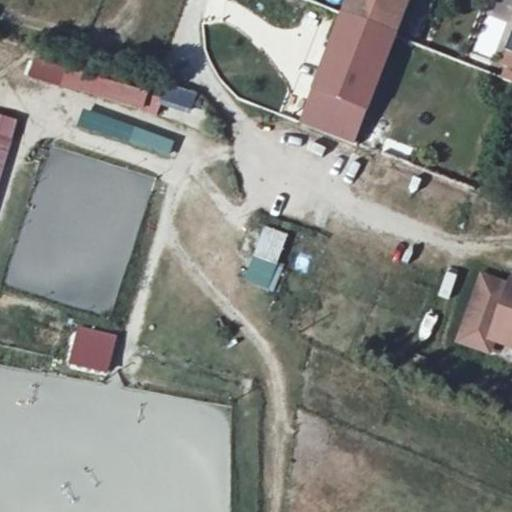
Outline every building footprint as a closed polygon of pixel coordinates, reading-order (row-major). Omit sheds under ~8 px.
[(345,0),(341,12),(393,30),(403,0),(345,0)] [(393,30),(341,12),(315,81),(366,100),(393,30)] [(475,59),(488,65),(503,31),(491,25),(475,59)] [(508,81),(511,73),(511,39),(495,75),(508,81)] [(37,57),(31,75),(152,112),(158,94),(37,57)] [(366,100),(315,81),(301,117),(353,136),(366,100)] [(87,112),(82,127),(165,155),(170,141),(87,112)] [(0,173),(16,121),(0,115),(0,173)] [(7,288),(113,318),(153,175),(47,145),(7,288)] [(269,291),(290,236),(250,221),(239,253),(250,257),(241,281),(269,291)] [(511,295),(507,294),(505,302),(478,292),(464,332),(490,341),(495,330),(511,335),(511,295)] [(77,337),(74,352),(107,359),(110,344),(77,337)]
